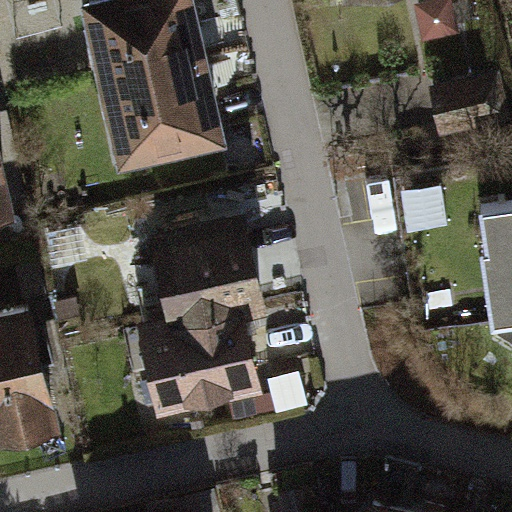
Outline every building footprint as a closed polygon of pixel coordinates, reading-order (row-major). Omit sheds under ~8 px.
[(191,0),(109,0),(91,4),(127,164),(224,142),(191,0)] [(349,0),(352,14),(444,0),(349,0)] [(511,95),(504,65),(437,84),(448,123),(511,104),(511,95)] [(0,98),(0,234),(44,224),(14,95),(0,98)] [(511,199),(494,201),(507,326),(511,325),(511,199)] [(289,309),(265,203),(169,224),(190,319),(165,324),(186,416),(288,393),(270,313),(289,309)] [(67,311),(0,323),(0,434),(87,418),(67,311)] [(444,511),(403,503),(362,511),(444,511)]
